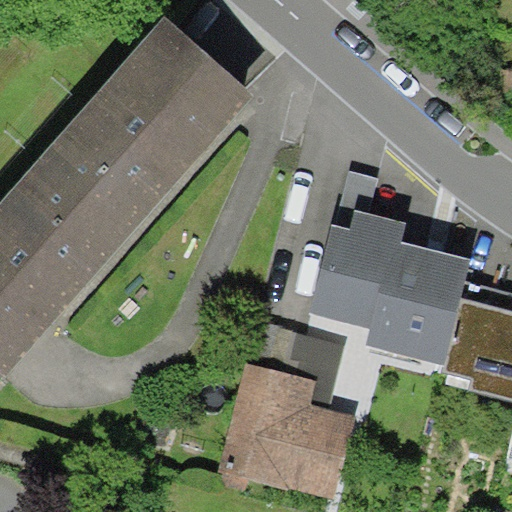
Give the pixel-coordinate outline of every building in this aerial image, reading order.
[(249,99),(164,25),(0,210),(0,374),(3,378),(249,99)] [(381,325),(400,246),(405,226),(357,214),(352,235),(335,231),(316,309),(381,325)] [(450,359),(464,298),(473,264),(400,246),(381,325),(377,342),(450,359)] [(511,400),(511,309),(464,298),(450,359),(446,374),(463,379),(461,388),(511,400)] [(320,380),(251,363),(225,471),(294,488),(344,500),(364,419),(314,407),(320,380)]
